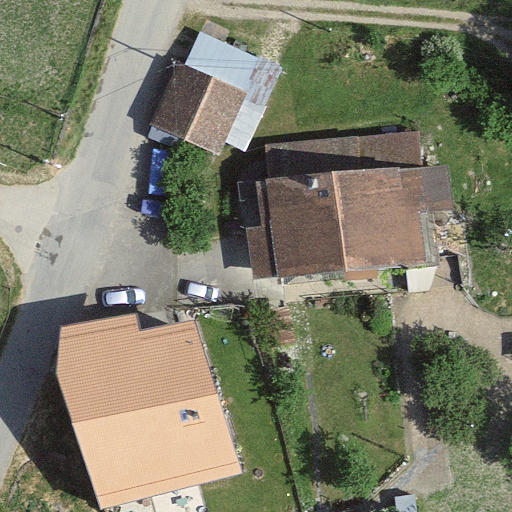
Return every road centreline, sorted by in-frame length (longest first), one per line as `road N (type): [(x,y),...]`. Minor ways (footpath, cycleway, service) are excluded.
road 1 (tertiary): [(0,434),(76,240),(144,0)]
road 2 (track): [(201,0),(457,21),(511,53)]
